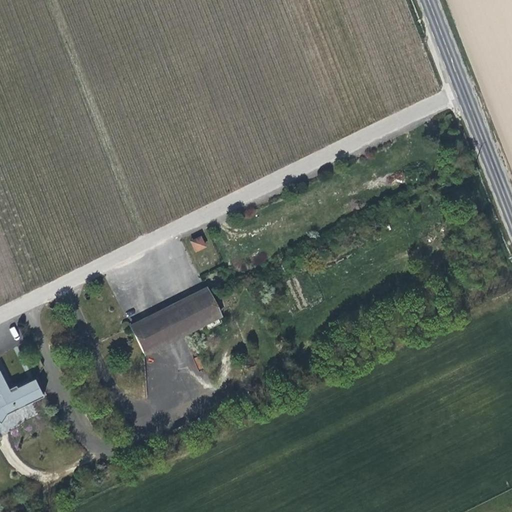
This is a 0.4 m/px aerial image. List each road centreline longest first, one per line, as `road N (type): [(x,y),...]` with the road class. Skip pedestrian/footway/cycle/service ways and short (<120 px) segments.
road 1 (unclassified): [(143,242),(463,90)]
road 2 (unclassified): [(48,0),(143,242)]
road 3 (unclassified): [(0,316),(143,242)]
road 4 (secondary): [(463,90),(511,216)]
